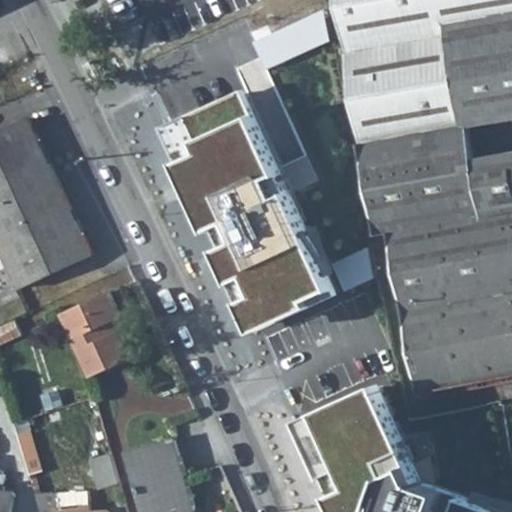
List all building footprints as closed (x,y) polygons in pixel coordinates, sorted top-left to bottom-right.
[(181,0),(187,12),(216,0),(181,0)] [(511,0),(341,0),(351,51),(366,142),(363,142),(381,234),(393,232),(422,392),(511,375),(511,152),(478,158),(471,124),(511,116),(511,0)] [(88,63),(82,66),(95,95),(108,89),(95,60),(88,63)] [(30,117),(0,130),(0,241),(21,287),(94,254),(75,213),(30,117)] [(93,376),(132,358),(115,320),(122,317),(110,291),(64,312),(93,376)] [(16,319),(0,326),(0,344),(22,334),(16,319)] [(378,376),(292,415),(335,511),(511,511),(511,504),(418,470),(378,376)] [(27,418),(16,421),(31,473),(36,471),(42,469),(27,418)] [(187,511),(188,511),(197,509),(176,437),(128,450),(145,511),(187,511)] [(112,452),(93,458),(100,487),(121,481),(112,452)] [(0,511),(14,511),(17,494),(15,490),(5,489),(8,473),(0,471),(0,511)] [(36,471),(31,473),(36,493),(43,492),(36,471)] [(43,492),(36,493),(42,510),(51,509),(51,511),(109,511),(108,509),(90,510),(89,489),(43,492)]
